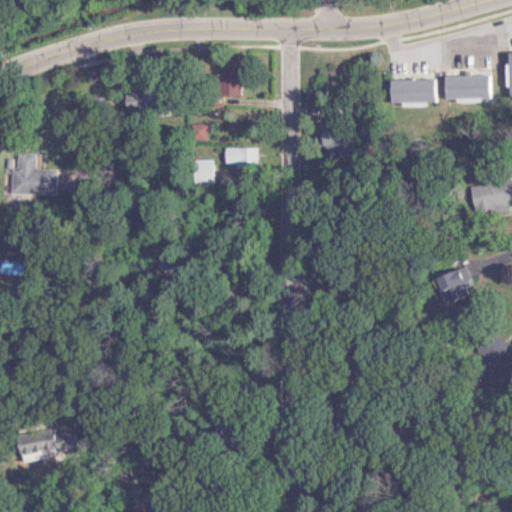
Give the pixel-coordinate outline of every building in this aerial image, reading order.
[(511,96),(511,53),(499,53),(500,97),(511,96)] [(208,104),(215,104),(215,97),(231,97),(231,71),(208,71),(208,104)] [(381,102),(481,100),(481,76),(381,78),(381,102)] [(197,140),(197,123),(179,123),(179,140),(197,140)] [(249,166),(249,147),(215,147),(216,166),(249,166)] [(28,152),(5,153),(6,192),(47,191),(47,168),(28,168),(28,152)] [(463,187),(469,215),(511,206),(511,194),(508,177),(463,187)] [(451,296),(467,286),(456,267),(439,277),(451,296)]
